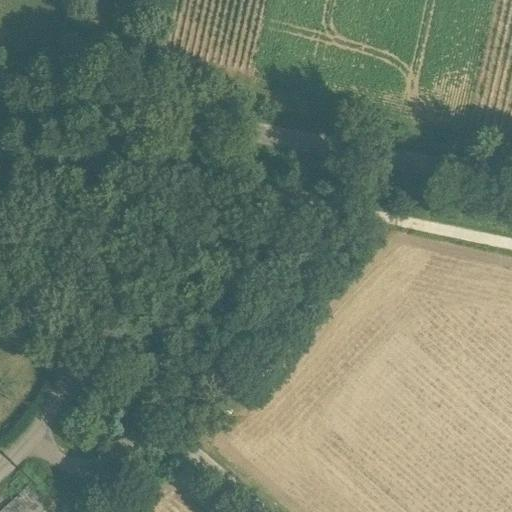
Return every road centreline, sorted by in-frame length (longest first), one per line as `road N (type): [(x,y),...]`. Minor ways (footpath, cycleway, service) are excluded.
road 1 (tertiary): [(0,75),(511,179)]
road 2 (unclassified): [(265,511),(0,278)]
